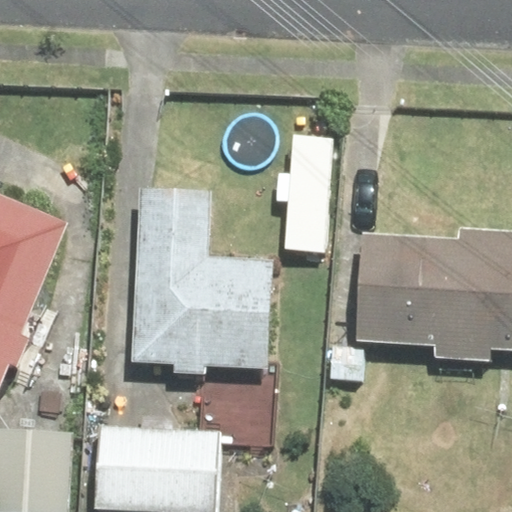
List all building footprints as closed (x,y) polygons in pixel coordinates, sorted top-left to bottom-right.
[(216,201),(145,197),(135,370),(271,377),(277,269),(212,266),(216,201)] [(0,201),(0,399),(70,231),(0,201)] [(460,247),(367,240),(360,346),(438,351),(437,366),(492,370),(493,355),(511,355),(511,237),(461,234),(460,247)] [(70,511),(74,435),(0,431),(0,511),(70,511)] [(99,432),(95,511),(220,511),(224,438),(99,432)]
